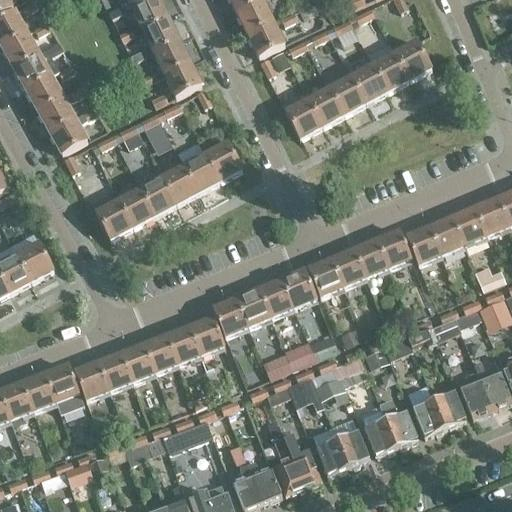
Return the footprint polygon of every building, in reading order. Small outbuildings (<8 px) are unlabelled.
[(0,0),(0,21),(14,14),(6,0),(0,0)] [(133,15),(159,2),(157,0),(125,0),(128,5),(120,9),(121,11),(125,19),(133,15)] [(228,0),(238,19),(263,6),(263,5),(260,0),(228,0)] [(238,19),(248,41),(274,28),(268,15),(275,12),(274,10),(287,3),(285,0),(274,0),(263,5),(263,6),(238,19)] [(358,0),(350,3),(355,13),(366,8),(362,0),(358,0)] [(409,14),(401,0),(398,0),(394,2),(401,18),(409,14)] [(144,37),(169,24),(159,2),(133,15),(144,37)] [(23,13),(27,20),(39,13),(35,6),(23,13)] [(113,25),(125,19),(121,11),(109,17),(113,25)] [(375,21),(371,14),(355,21),(359,29),(375,21)] [(0,25),(0,48),(2,53),(28,39),(15,17),(0,25)] [(281,24),(285,32),(298,25),(294,18),(281,24)] [(147,63),(155,59),(154,59),(180,47),(169,24),(144,37),(150,50),(143,54),(143,55),(147,63)] [(333,32),(337,40),(352,32),(349,25),(333,32)] [(35,34),(39,42),(51,35),(47,27),(35,34)] [(274,28),(248,41),(259,64),(285,51),(274,28)] [(120,40),(123,47),(136,41),(132,33),(120,40)] [(330,43),(327,35),(311,43),(315,50),(330,43)] [(2,53),(14,74),(39,60),(28,39),(2,53)] [(304,46),(289,53),(293,61),(308,53),(304,46)] [(154,59),(155,59),(165,81),(191,69),(180,47),(154,59)] [(417,47),(395,59),(410,87),(432,75),(417,47)] [(47,56),(51,63),(63,56),(59,48),(47,56)] [(134,69),(147,63),(143,55),(131,62),(134,69)] [(14,74),(26,96),(52,82),(44,68),(51,63),(47,56),(39,60),(14,74)] [(395,59),(373,71),(388,98),(410,87),(395,59)] [(276,79),(268,64),(261,68),(268,83),(276,79)] [(172,96),(165,99),(168,107),(176,103),(176,104),(202,91),(191,69),(165,81),(172,96)] [(59,77),(63,84),(75,77),(71,70),(59,77)] [(373,71),(351,83),(366,110),(388,98),(373,71)] [(141,84),(145,91),(158,85),(154,78),(141,84)] [(26,96),(39,117),(64,103),(63,103),(52,82),(26,96)] [(351,83),(330,94),(344,122),(366,110),(351,83)] [(71,98),(75,106),(87,99),(83,91),(71,98)] [(330,94),(308,106),(322,133),(344,122),(330,94)] [(212,110),(205,95),(197,99),(205,114),(212,110)] [(39,117),(51,139),(76,125),(75,124),(67,110),(75,106),(71,98),(63,103),(64,103),(39,117)] [(168,107),(165,99),(152,105),(156,113),(168,107)] [(322,133),(308,106),(286,118),(301,145),(322,133)] [(183,115),(179,108),(163,115),(167,123),(183,115)] [(95,113),(83,119),(87,127),(99,120),(95,113)] [(157,118),(142,126),(145,134),(161,126),(157,118)] [(76,125),(51,139),(63,161),(88,147),(79,131),(87,127),(83,119),(75,124),(76,125)] [(120,137),(123,145),(128,155),(144,147),(135,129),(120,137)] [(113,140),(92,151),(96,159),(117,148),(113,140)] [(228,148),(206,160),(220,188),(243,176),(228,148)] [(206,160),(184,172),(198,200),(220,188),(206,160)] [(80,176),(72,161),(64,165),(72,180),(80,176)] [(184,172),(162,184),(177,211),(198,200),(184,172)] [(0,178),(0,199),(9,195),(0,178)] [(162,184),(141,195),(155,223),(177,211),(162,184)] [(141,195),(119,206),(134,234),(155,223),(141,195)] [(13,218),(19,214),(20,213),(18,208),(12,198),(4,202),(13,218)] [(511,198),(498,205),(510,233),(511,232),(511,198)] [(498,205),(475,214),(488,243),(510,233),(498,205)] [(20,213),(19,214),(35,244),(40,241),(21,206),(18,208),(20,213)] [(134,234),(119,206),(96,218),(111,246),(134,234)] [(475,214),(453,224),(465,252),(488,243),(475,214)] [(453,224),(430,233),(442,262),(465,252),(453,224)] [(442,262),(430,233),(407,243),(419,272),(442,262)] [(400,237),(377,246),(389,275),(412,265),(400,237)] [(377,246),(354,256),(367,285),(389,275),(377,246)] [(40,249),(17,261),(32,288),(54,276),(40,249)] [(354,256),(332,265),(344,294),(367,285),(354,256)] [(17,261),(0,269),(0,281),(10,300),(32,288),(17,261)] [(344,294),(332,265),(309,275),(321,304),(344,294)] [(305,276),(282,286),(294,315),(317,305),(305,276)] [(0,305),(10,300),(0,281),(0,305)] [(480,289),(483,297),(498,291),(494,283),(480,289)] [(282,286),(260,296),(272,324),(294,315),(282,286)] [(485,302),(488,310),(504,303),(501,295),(485,302)] [(260,296),(237,305),(249,334),(272,324),(260,296)] [(350,304),(357,322),(363,319),(356,302),(350,304)] [(510,315),(505,304),(496,307),(501,319),(510,315)] [(249,334),(237,305),(214,315),(226,344),(249,334)] [(462,311),(466,319),(481,313),(478,305),(462,311)] [(440,321),(443,329),(459,322),(456,314),(440,321)] [(214,324),(191,333),(202,362),(225,353),(214,324)] [(414,331),(417,339),(432,333),(433,333),(429,325),(414,331)] [(191,333),(168,342),(179,371),(202,362),(191,333)] [(417,339),(410,342),(408,343),(411,351),(425,345),(428,352),(439,348),(432,333),(417,339)] [(391,341),(394,349),(408,343),(410,342),(407,334),(391,341)] [(168,342),(145,351),(156,380),(179,371),(168,342)] [(372,358),(384,353),(388,351),(384,343),(368,350),(372,358)] [(394,349),(388,351),(384,353),(389,363),(412,354),(411,351),(408,343),(394,349)] [(275,384),(321,364),(312,344),(266,364),(275,384)] [(334,355),(330,345),(323,348),(327,358),(334,355)] [(145,351),(122,360),(133,389),(156,380),(145,351)] [(345,360),(349,367),(358,363),(365,361),(361,353),(345,360)] [(384,353),(372,358),(376,368),(389,363),(384,353)] [(477,377),(493,417),(511,409),(511,405),(501,380),(489,385),(479,359),(471,362),(477,377)] [(122,360),(99,368),(110,398),(133,389),(122,360)] [(511,361),(500,367),(503,376),(511,397),(511,361)] [(349,367),(337,372),(335,373),(340,383),(362,374),(358,363),(349,367)] [(318,371),(321,379),(335,373),(337,372),(334,364),(318,371)] [(110,398),(99,368),(75,377),(87,407),(110,398)] [(69,371),(46,380),(57,409),(80,400),(69,371)] [(312,382),(321,404),(325,413),(340,407),(349,430),(357,426),(340,383),(335,373),(321,379),(314,381),(312,382)] [(299,388),(312,382),(314,381),(311,374),(295,380),(299,388)] [(493,417),(477,377),(470,380),(474,391),(461,396),(473,426),(493,417)] [(46,380),(23,389),(34,418),(57,409),(46,380)] [(297,414),(321,404),(312,382),(299,388),(292,391),(288,393),(292,403),(297,414)] [(276,398),(288,393),(292,391),(288,383),(273,390),(276,398)] [(23,389),(0,397),(0,398),(11,427),(34,418),(23,389)] [(411,397),(416,410),(434,403),(429,389),(411,397)] [(253,407),(267,401),(269,400),(266,392),(250,399),(253,407)] [(271,412),(292,403),(288,393),(276,398),(269,400),(267,401),(271,412)] [(455,397),(434,406),(446,435),(448,434),(450,435),(456,432),(457,430),(466,426),(455,397)] [(0,398),(0,431),(11,427),(0,398)] [(224,419),(227,418),(240,413),(236,405),(221,411),(224,419)] [(381,416),(386,426),(397,455),(399,454),(402,455),(408,452),(409,450),(418,446),(407,417),(399,420),(392,405),(379,410),(381,416)] [(446,435),(434,406),(413,414),(425,443),(434,439),(437,440),(442,438),(444,436),(446,435)] [(365,422),(381,416),(379,410),(378,408),(365,414),(365,422)] [(201,429),(207,426),(217,422),(214,414),(198,421),(201,429)] [(175,429),(178,437),(194,431),(191,423),(175,429)] [(163,442),(167,454),(212,437),(207,426),(201,429),(194,431),(178,437),(171,439),(163,442)] [(397,455),(386,426),(365,434),(377,463),(386,459),(389,460),(394,458),(396,455),(397,455)] [(269,434),(274,445),(283,442),(279,430),(269,434)] [(152,437),(155,445),(163,442),(171,439),(168,431),(152,437)] [(359,437),(338,445),(349,474),(351,473),(354,474),(360,472),(361,470),(370,466),(359,437)] [(129,445),(132,454),(144,449),(148,448),(145,439),(129,445)] [(155,445),(148,448),(144,449),(149,463),(168,456),(167,454),(163,442),(155,445)] [(294,442),(284,446),(304,494),(322,487),(310,457),(301,460),(294,442)] [(349,474),(338,445),(317,454),(329,483),(338,479),(341,480),(346,477),(347,475),(349,474)] [(304,494),(284,446),(275,449),(283,468),(274,471),(286,502),(304,494)] [(109,462),(125,456),(122,448),(106,454),(109,462)] [(132,454),(125,456),(128,464),(130,470),(149,463),(144,449),(132,454)] [(246,466),(241,454),(232,457),(237,470),(246,466)] [(125,456),(109,462),(112,470),(128,464),(125,456)] [(78,464),(81,472),(97,466),(94,458),(78,464)] [(266,463),(248,470),(264,511),(283,503),(271,474),(270,474),(266,463)] [(89,469),(92,479),(109,474),(106,464),(89,469)] [(55,472),(58,480),(74,474),(71,466),(55,472)] [(87,470),(81,472),(79,473),(85,492),(94,489),(87,470)] [(261,511),(264,511),(248,470),(240,474),(242,478),(233,481),(236,488),(234,489),(243,511),(261,511)] [(32,481),(35,489),(51,483),(48,475),(32,481)] [(9,489),(12,497),(28,491),(25,483),(9,489)] [(179,510),(172,511),(187,511),(186,507),(180,491),(173,494),(179,510)] [(214,501),(210,503),(208,496),(188,503),(191,511),(233,511),(229,500),(216,505),(214,501)]
